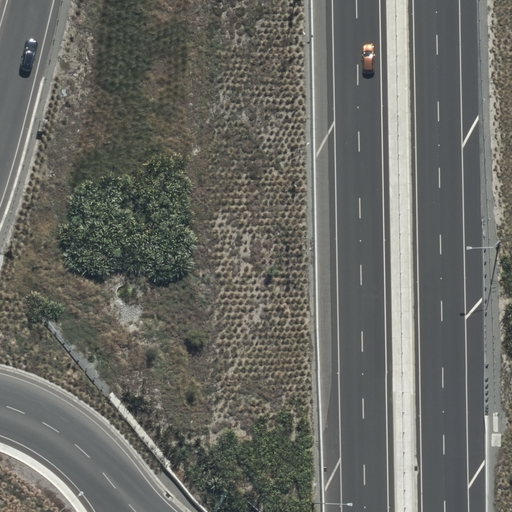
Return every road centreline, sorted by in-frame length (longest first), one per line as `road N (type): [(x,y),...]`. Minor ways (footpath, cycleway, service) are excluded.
road 1 (motorway): [(365,511),(356,0)]
road 2 (motorway): [(435,0),(444,511)]
road 3 (trunk): [(0,404),(73,443),(117,492)]
road 4 (motorway): [(0,123),(29,0)]
